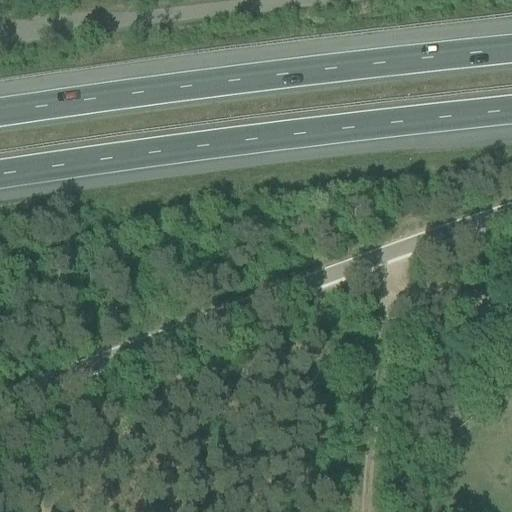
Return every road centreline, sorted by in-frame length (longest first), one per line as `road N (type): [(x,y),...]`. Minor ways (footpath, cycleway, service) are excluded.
road 1 (unclassified): [(0,393),(511,218)]
road 2 (motorway): [(0,175),(511,111)]
road 3 (motorway): [(511,50),(0,113)]
road 4 (unclassified): [(0,39),(317,0)]
road 5 (track): [(366,298),(354,511)]
road 6 (track): [(511,353),(467,302),(366,298)]
